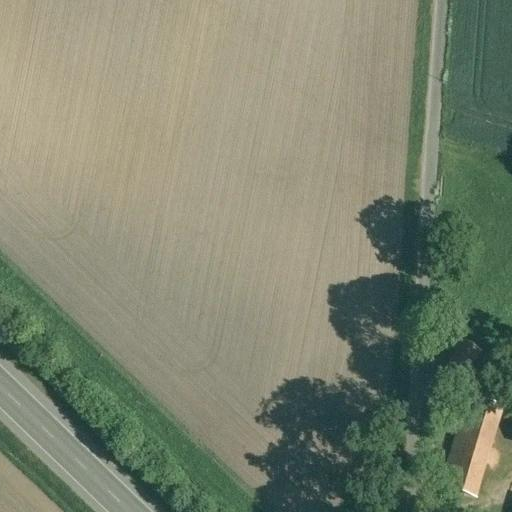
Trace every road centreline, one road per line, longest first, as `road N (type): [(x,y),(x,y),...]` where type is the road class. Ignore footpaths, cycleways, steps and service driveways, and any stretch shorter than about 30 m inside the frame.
road 1 (residential): [(443,0),(402,511)]
road 2 (secondary): [(0,388),(127,511)]
